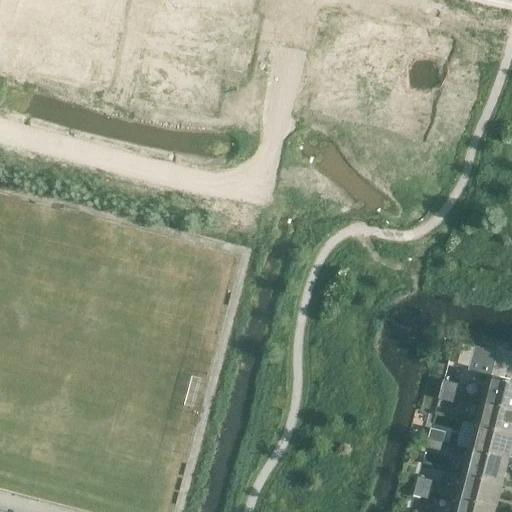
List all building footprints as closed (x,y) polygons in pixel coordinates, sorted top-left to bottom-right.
[(429,46),(327,24),(310,94),(337,101),(344,73),(393,85),(388,112),(415,117),(429,46)] [(474,348),(471,359),(494,365),(497,353),(474,348)] [(471,359),(468,371),(490,377),(491,377),(494,365),(471,359)] [(511,382),(491,377),(490,377),(483,401),(511,408),(511,382)] [(443,381),(440,391),(455,394),(457,385),(443,381)] [(440,391),(438,400),(452,404),(455,394),(440,391)] [(511,408),(483,401),(477,426),(511,434),(511,408)] [(511,439),(511,434),(477,426),(471,450),(507,459),(511,439)] [(430,430),(428,439),(442,443),(445,433),(430,430)] [(428,439),(426,448),(440,452),(442,443),(428,439)] [(471,450),(464,475),(500,484),(507,459),(471,450)] [(458,499),(494,509),(500,484),(464,475),(458,499)] [(418,478),(415,487),(430,491),(432,482),(418,478)] [(415,487),(413,497),(428,501),(430,491),(415,487)] [(493,511),(494,509),(458,499),(454,511),(493,511)]
